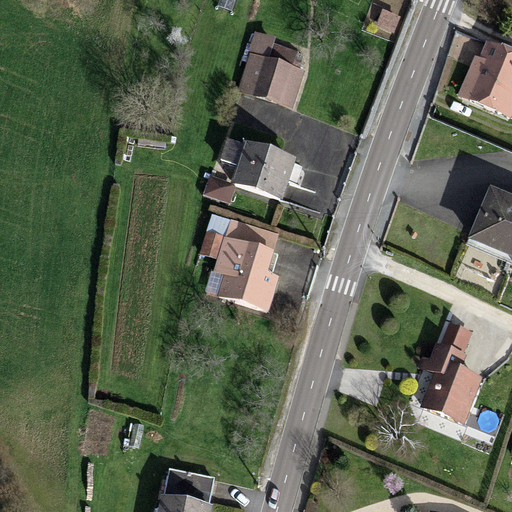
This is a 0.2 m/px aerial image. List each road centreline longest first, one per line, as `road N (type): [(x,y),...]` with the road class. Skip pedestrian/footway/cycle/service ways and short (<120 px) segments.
road 1 (tertiary): [(276,511),(350,249)]
road 2 (tertiary): [(350,249),(437,5)]
road 3 (residential): [(511,320),(350,249)]
road 4 (unknown): [(378,168),(511,158)]
